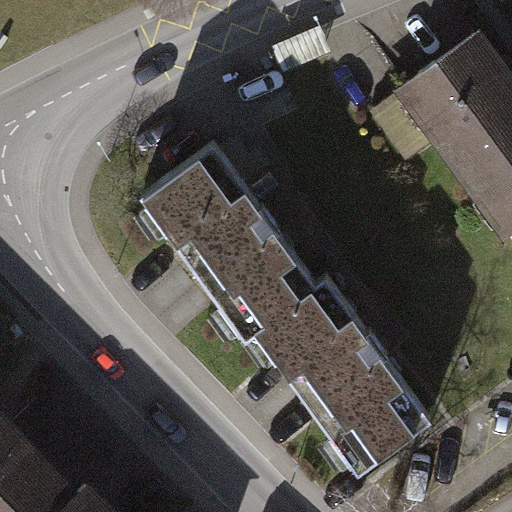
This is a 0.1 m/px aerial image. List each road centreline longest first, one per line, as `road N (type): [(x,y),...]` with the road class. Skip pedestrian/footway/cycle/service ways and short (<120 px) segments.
road 1 (residential): [(0,212),(164,401),(275,511)]
road 2 (residential): [(0,131),(274,0)]
